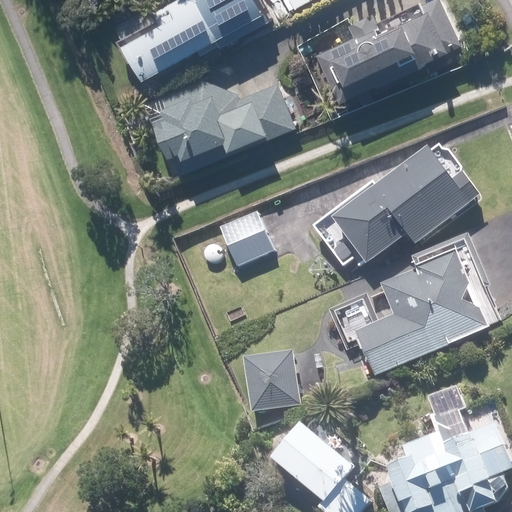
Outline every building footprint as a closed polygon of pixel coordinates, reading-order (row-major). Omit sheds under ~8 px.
[(192,0),(171,11),(174,17),(131,39),(146,67),(153,62),(158,72),(231,34),(236,44),(285,18),(280,8),(285,5),(281,0),(192,0)] [(338,49),(360,96),(396,79),(398,83),(442,62),(440,59),(472,44),(451,0),(442,0),(388,25),(382,12),(357,24),(363,36),(338,49)] [(213,78),(156,101),(177,153),(182,151),(191,172),(307,126),(289,82),(249,98),(247,92),(213,78)] [(470,174),(478,168),(467,153),(459,159),(448,145),(390,189),(386,183),(326,227),(359,272),(376,259),(379,263),(422,232),(430,244),(496,194),(479,172),(472,177),(470,174)] [(267,212),(232,229),(249,265),(285,249),(267,212)] [(400,284),(401,288),(377,297),(376,294),(337,310),(353,351),(375,342),(388,374),(500,328),(499,323),(502,322),(501,297),(476,234),(424,255),(430,272),(400,284)] [(302,351),(254,357),(261,412),(309,406),(302,351)] [(467,411),(472,409),(463,388),(438,399),(452,432),(418,446),(423,458),(393,470),(400,485),(393,488),(403,511),(480,511),(511,499),(511,498),(509,492),(511,490),(511,430),(509,423),(478,437),(467,411)] [(333,498),(328,503),(336,511),(369,511),(380,501),(355,476),(363,468),(318,426),(289,458),(333,498)]
